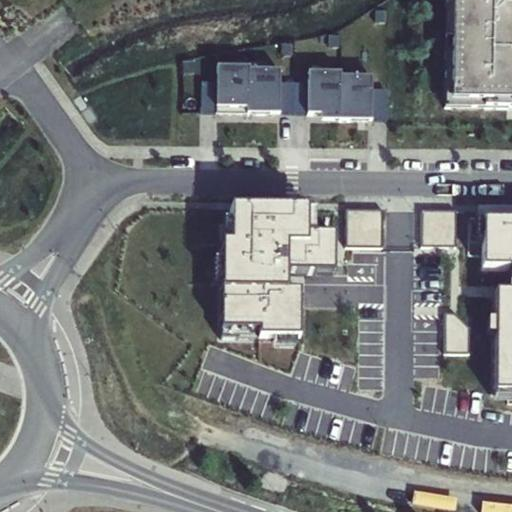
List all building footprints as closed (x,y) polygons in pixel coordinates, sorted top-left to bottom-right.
[(455,39),(454,99),(484,100),(484,108),(511,108),(511,0),(446,0),(446,39),(455,39)] [(445,108),(484,108),(484,100),(454,99),(455,39),(446,39),(445,108)] [(240,69),(241,69),(241,66),(209,66),(209,82),(208,113),(239,114),(240,69)] [(272,70),(241,69),(240,69),(239,114),(271,114),(272,84),(272,70)] [(332,76),(333,76),(334,72),(300,71),(300,84),(300,115),(332,115),(332,76)] [(364,77),(333,76),(332,76),(332,115),(332,121),(363,121),(364,90),(364,77)] [(195,113),(208,113),(209,82),(195,82),(195,113)] [(271,114),(285,115),(286,84),(272,84),(271,114)] [(285,115),(300,115),(300,84),(286,84),(285,115)] [(379,91),(364,90),(363,121),(379,121),(379,91)] [(307,210),(229,209),(229,244),(221,244),(219,339),(238,340),(238,332),(258,332),(258,340),(298,340),(299,293),(285,292),(285,275),(333,276),(334,236),(306,236),(307,210)] [(383,212),(346,212),(345,251),(383,251),(383,212)] [(421,212),(420,249),(456,250),(456,213),(421,212)] [(511,385),(511,212),(467,212),(467,240),(475,240),(475,270),(501,270),(501,296),(486,296),(485,385),(511,385)]
